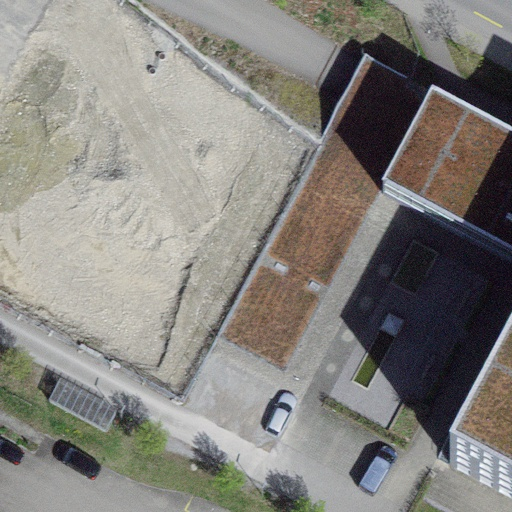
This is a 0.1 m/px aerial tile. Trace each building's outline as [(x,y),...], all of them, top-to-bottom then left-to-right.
[(0,0),(0,187),(82,34),(100,0),(0,0)] [(296,27),(244,0),(100,0),(82,34),(245,122),(296,27)] [(300,19),(296,27),(245,122),(148,304),(285,377),(383,195),(433,100),(438,92),(300,19)] [(383,195),(511,263),(511,142),(433,100),(383,195)] [(511,347),(449,465),(511,498),(511,347)]
